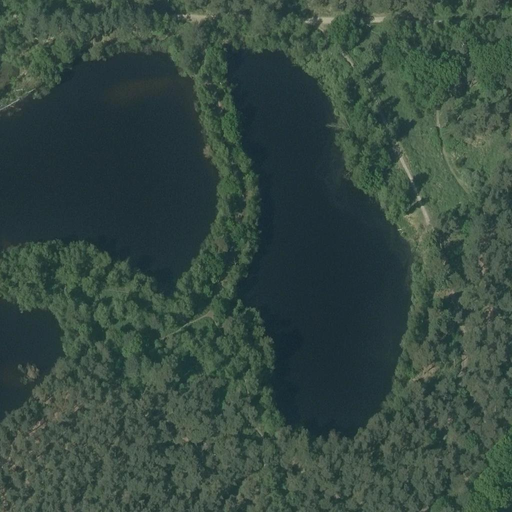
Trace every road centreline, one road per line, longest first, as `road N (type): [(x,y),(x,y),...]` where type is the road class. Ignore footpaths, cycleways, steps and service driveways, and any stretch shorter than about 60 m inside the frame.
road 1 (track): [(429,511),(460,387),(459,297),(389,151),(374,99),(313,17)]
road 2 (track): [(313,17),(0,17)]
road 3 (track): [(398,511),(323,497),(262,447),(235,357),(204,318)]
road 4 (track): [(511,22),(313,17)]
